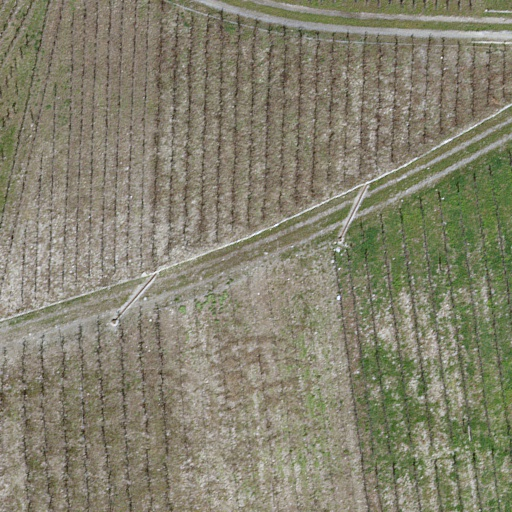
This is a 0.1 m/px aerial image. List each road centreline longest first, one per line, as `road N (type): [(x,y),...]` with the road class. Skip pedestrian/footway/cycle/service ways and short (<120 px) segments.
road 1 (track): [(511,128),(282,250),(0,337)]
road 2 (track): [(306,0),(375,20),(511,24)]
